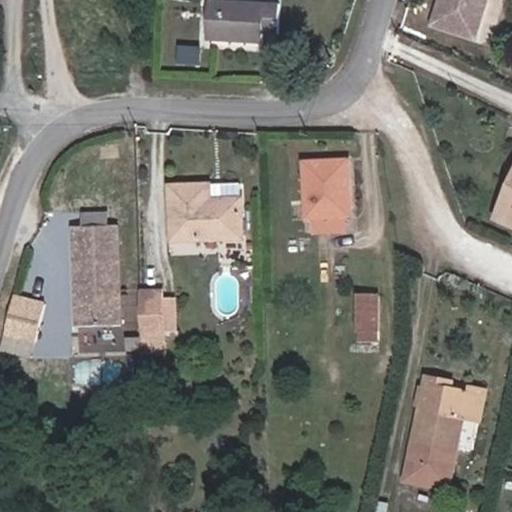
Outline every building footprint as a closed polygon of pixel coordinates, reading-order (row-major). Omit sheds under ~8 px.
[(267,33),(270,2),(248,0),(199,0),(196,37),(255,42),(255,32),(267,33)] [(440,0),(429,28),(471,45),(489,0),(440,0)] [(307,221),(339,221),(343,221),(342,164),(300,163),(301,221),(307,221)] [(511,175),(496,214),(506,218),(511,203),(511,175)] [(203,196),(203,181),(168,180),(168,233),(236,234),(235,196),(203,196)] [(235,181),(203,181),(203,196),(235,196),(235,181)] [(339,233),(339,221),(307,221),(308,234),(339,233)] [(119,229),(77,228),(77,321),(118,321),(119,229)] [(347,321),(365,325),(374,282),(355,278),(347,321)] [(139,282),(139,327),(163,327),(162,318),(161,289),(161,282),(139,282)] [(44,298),(14,289),(0,345),(0,351),(18,356),(22,339),(33,341),(44,298)] [(174,289),(161,289),(162,318),(175,318),(174,289)] [(139,327),(139,339),(163,339),(163,327),(139,327)] [(33,341),(22,339),(18,356),(29,359),(33,341)] [(445,381),(425,376),(400,478),(443,489),(452,451),(460,419),(476,423),(483,392),(467,388),(466,393),(450,389),(443,387),(445,381)] [(451,382),(445,381),(443,387),(450,389),(451,382)] [(476,423),(460,419),(452,451),(468,455),(476,423)]
